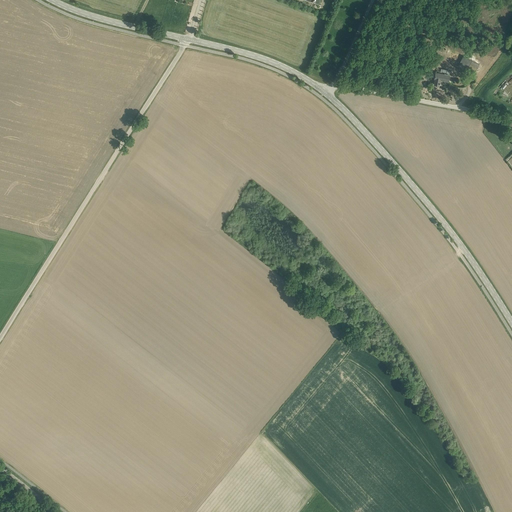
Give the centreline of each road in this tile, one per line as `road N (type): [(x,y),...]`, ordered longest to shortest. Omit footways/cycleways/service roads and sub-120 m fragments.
road 1 (unclassified): [(182,45),(0,338)]
road 2 (tertiary): [(511,319),(442,218),(328,91)]
road 3 (tertiary): [(328,91),(263,56),(185,36)]
road 4 (unclassified): [(465,109),(343,83),(328,91)]
road 5 (tertiary): [(185,36),(52,0)]
